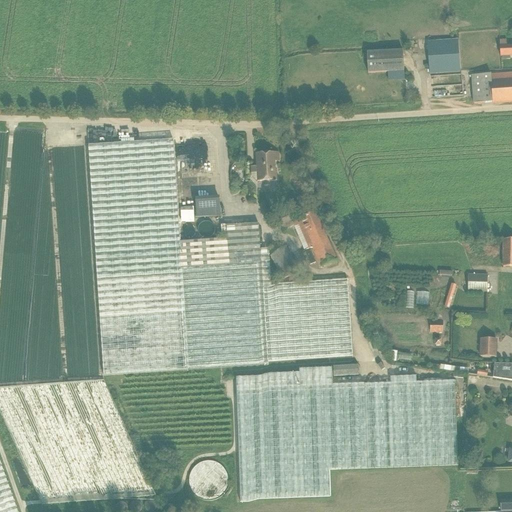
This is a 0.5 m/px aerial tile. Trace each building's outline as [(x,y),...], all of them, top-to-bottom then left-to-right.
[(457,43),(425,46),(429,80),(461,77),(457,43)] [(511,44),(497,46),(498,61),(511,60),(511,44)] [(404,56),(365,58),(365,78),(404,76),(404,56)] [(511,77),(469,80),(471,108),(511,105),(511,77)] [(100,377),(352,361),(347,280),(269,285),(267,247),(258,248),(256,222),(222,224),(223,239),(178,241),(171,139),(85,144),(100,377)] [(257,182),(281,181),(280,153),(256,154),(257,182)] [(215,216),(214,196),(191,196),(191,216),(215,216)] [(306,244),(312,261),(327,256),(319,232),(311,235),(309,227),(299,230),(296,221),(288,224),(296,247),(306,244)] [(511,244),(503,244),(502,271),(511,271),(511,244)] [(487,281),(466,280),(466,296),(487,296),(487,281)] [(446,284),(438,307),(444,309),(452,286),(446,284)] [(407,308),(407,292),(399,292),(399,308),(407,308)] [(425,322),(424,333),(437,334),(438,323),(425,322)] [(368,338),(374,336),(369,323),(364,325),(368,338)] [(497,344),(480,343),(480,360),(497,360),(497,344)] [(511,368),(495,368),(495,382),(511,384),(511,368)] [(456,467),(454,382),(415,384),(414,376),(387,377),(387,384),(331,386),(330,370),(298,371),(298,376),(233,378),(237,500),(330,498),(329,471),(456,467)] [(22,511),(0,448),(0,511),(22,511)] [(511,448),(503,448),(503,463),(511,463),(511,448)] [(499,464),(497,454),(487,456),(488,466),(499,464)] [(497,476),(497,499),(509,498),(508,476),(497,476)]
